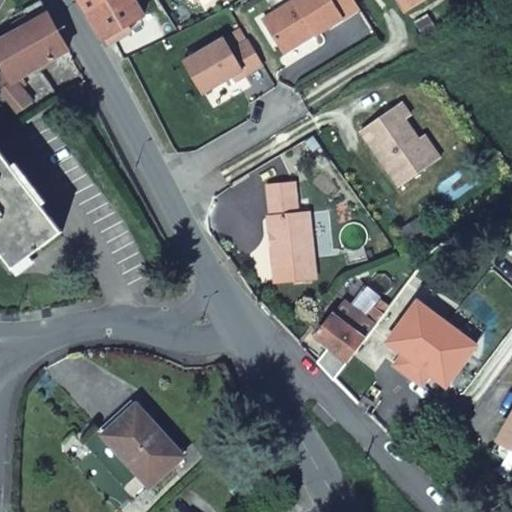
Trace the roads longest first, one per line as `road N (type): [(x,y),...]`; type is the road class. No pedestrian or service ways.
road 1 (secondary): [(60,0),(227,329)]
road 2 (unknown): [(167,202),(451,27)]
road 3 (residential): [(442,511),(278,347),(227,329)]
road 4 (residential): [(227,329),(141,322),(3,334)]
road 5 (secondary): [(227,329),(348,511)]
